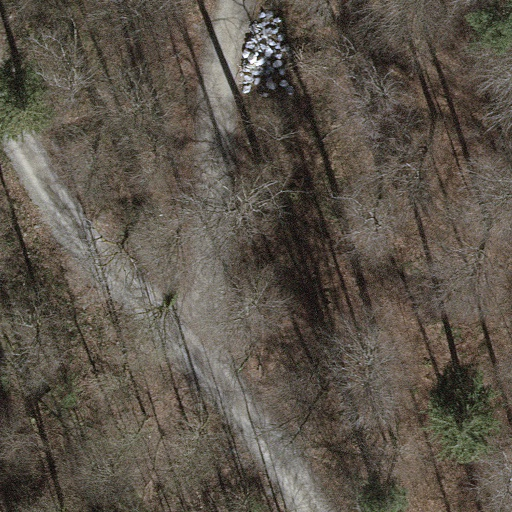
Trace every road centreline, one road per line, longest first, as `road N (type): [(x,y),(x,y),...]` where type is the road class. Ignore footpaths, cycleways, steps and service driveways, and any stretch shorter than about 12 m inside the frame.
road 1 (track): [(240,0),(222,78),(207,360)]
road 2 (track): [(207,360),(66,211),(0,101)]
road 3 (track): [(324,511),(267,427),(207,360)]
